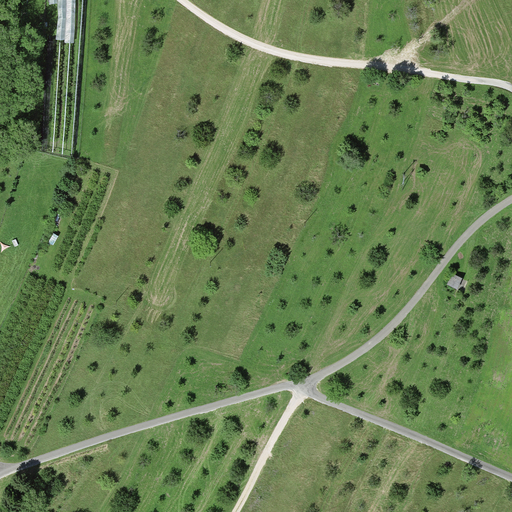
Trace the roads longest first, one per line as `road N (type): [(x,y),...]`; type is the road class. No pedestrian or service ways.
road 1 (track): [(181,0),(279,54),(511,88)]
road 2 (track): [(305,382),(0,474)]
road 3 (track): [(305,382),(380,335),(468,232),(511,200)]
road 4 (track): [(305,382),(322,398),(511,477)]
road 5 (track): [(305,382),(237,511)]
